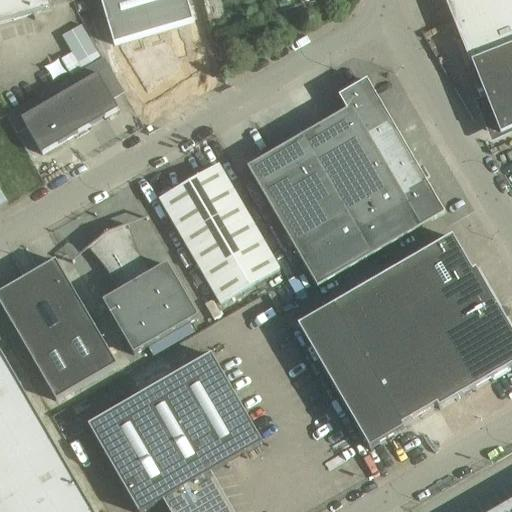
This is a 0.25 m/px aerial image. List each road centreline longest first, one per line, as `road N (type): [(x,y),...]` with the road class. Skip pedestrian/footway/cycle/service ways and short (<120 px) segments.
road 1 (unclassified): [(385,14),(0,238)]
road 2 (unclassified): [(511,237),(385,14)]
road 3 (unclassified): [(361,511),(511,422)]
